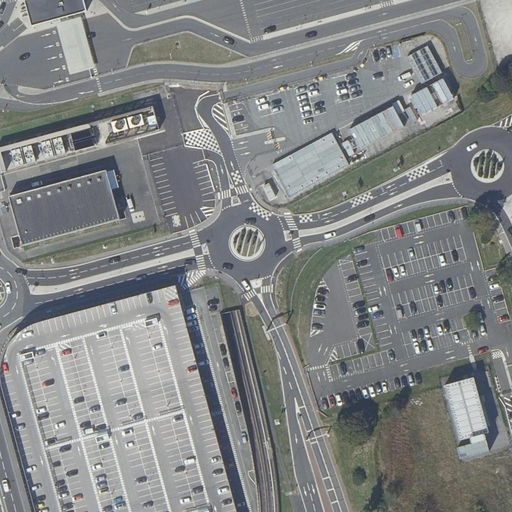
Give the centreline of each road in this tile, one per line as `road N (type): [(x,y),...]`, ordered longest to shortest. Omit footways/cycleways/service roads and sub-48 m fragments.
road 1 (unclassified): [(10,310),(190,263),(234,267)]
road 2 (unclassified): [(225,225),(72,273),(8,272)]
road 3 (unclassified): [(465,147),(345,211),(307,222),(262,220)]
road 4 (unclassified): [(267,260),(408,202),(470,188)]
road 5 (unclassified): [(274,324),(341,511)]
road 6 (unclassified): [(274,324),(315,511)]
